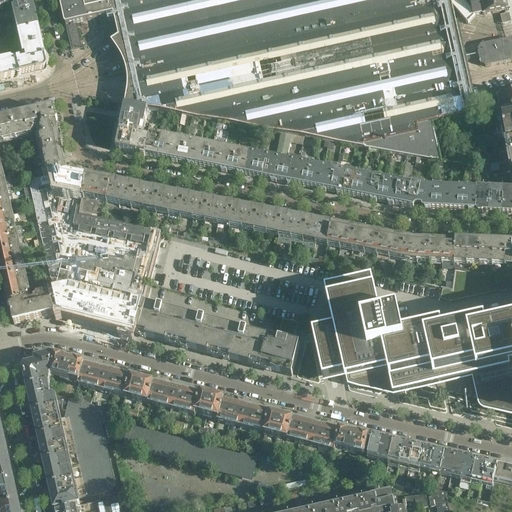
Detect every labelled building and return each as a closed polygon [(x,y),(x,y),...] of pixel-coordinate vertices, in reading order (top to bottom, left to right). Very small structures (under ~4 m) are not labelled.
[(32,15),(29,0),(28,0),(25,0),(10,3),(10,6),(13,19),(32,15)] [(461,65),(465,66),(466,65),(465,64),(464,63),(467,61),(465,56),(463,55),(462,54),(463,54),(463,53),(462,52),(459,55),(459,54),(458,55),(457,55),(455,52),(453,48),(454,48),(453,48),(454,47),(458,45),(457,44),(453,45),(452,45),(451,45),(450,41),(450,37),(451,37),(450,37),(451,37),(451,36),(455,36),(455,34),(451,34),(450,34),(450,29),(451,26),(452,26),(452,25),(453,25),(457,27),(457,25),(456,25),(456,23),(452,5),(441,7),(439,0),(59,0),(64,23),(65,26),(66,26),(71,50),(79,48),(78,41),(80,40),(76,24),(105,18),(105,19),(110,18),(110,17),(114,16),(117,33),(119,39),(112,44),(112,45),(112,46),(113,47),(113,46),(116,49),(118,52),(117,53),(118,54),(119,53),(120,55),(121,57),(122,59),(123,60),(122,60),(123,61),(124,61),(124,62),(125,64),(126,68),(125,68),(126,70),(127,69),(127,71),(127,72),(128,73),(128,74),(128,77),(127,77),(128,78),(129,78),(129,79),(129,82),(129,84),(129,86),(128,86),(128,87),(129,87),(129,90),(129,91),(129,92),(128,94),(127,94),(127,96),(128,96),(128,98),(127,100),(127,101),(126,103),(125,103),(125,104),(126,105),(125,106),(126,106),(145,110),(157,112),(168,114),(180,116),(192,118),(205,121),(217,123),(230,125),(242,127),(254,129),(267,132),(279,134),(291,136),(304,138),(316,140),(325,142),(329,143),(341,145),(354,147),(367,149),(380,152),(392,154),(405,156),(417,158),(427,160),(434,161),(439,162),(441,162),(433,123),(465,116),(476,113),(471,95),(471,93),(472,92),(471,91),(468,94),(467,94),(466,95),(464,92),(461,88),(462,87),(463,87),(462,86),(466,85),(466,83),(462,85),(461,85),(461,84),(460,85),(459,81),(458,77),(459,77),(459,76),(460,76),(464,76),(464,74),(460,74),(459,74),(459,73),(458,73),(459,69),(460,65),(461,65)] [(472,11),(461,0),(445,0),(452,5),(468,23),(472,19),(475,17),(474,16),(473,16),(472,11)] [(508,10),(505,0),(473,0),(472,0),(470,1),(472,11),(473,16),(474,16),(483,14),(484,16),(506,11),(508,10)] [(35,29),(32,15),(13,19),(17,33),(35,29)] [(510,22),(509,15),(507,15),(501,17),(503,24),(510,22)] [(463,55),(465,56),(458,23),(456,23),(456,25),(457,25),(457,27),(462,52),(463,53),(463,54),(462,54),(463,55)] [(462,52),(457,27),(453,25),(452,25),(452,26),(451,26),(450,29),(450,34),(451,34),(455,34),(455,36),(451,36),(451,37),(450,37),(451,37),(450,37),(450,41),(451,45),(452,45),(453,45),(457,44),(458,45),(454,47),(453,48),(454,48),(453,48),(455,52),(457,55),(458,55),(459,54),(459,55),(462,52)] [(39,44),(35,29),(17,33),(20,48),(39,44)] [(511,39),(506,41),(481,46),(477,51),(480,64),(485,67),(511,61),(511,39)] [(42,58),(39,44),(20,48),(23,61),(23,63),(42,59),(42,58)] [(44,69),(43,64),(44,64),(44,60),(43,59),(42,58),(42,59),(23,63),(23,61),(14,63),(17,79),(18,79),(19,78),(19,77),(42,72),(42,71),(44,69)] [(17,79),(14,63),(13,62),(5,64),(5,61),(0,62),(0,78),(1,81),(15,78),(16,79),(17,79)] [(474,94),(467,61),(464,63),(465,64),(466,65),(465,66),(471,91),(472,92),(471,93),(471,95),(474,94)] [(471,91),(465,66),(461,65),(460,65),(459,69),(458,73),(459,73),(459,74),(460,74),(464,74),(464,76),(460,76),(459,76),(459,77),(458,77),(459,81),(460,85),(461,84),(461,85),(462,85),(466,83),(466,85),(462,86),(463,87),(462,87),(461,88),(464,92),(466,95),(467,94),(468,94),(471,91)] [(511,111),(511,86),(511,87),(511,86),(490,91),(492,100),(486,101),(487,103),(498,101),(499,107),(497,108),(498,115),(511,111)] [(144,118),(145,110),(126,106),(124,119),(145,123),(146,119),(144,118)] [(56,124),(53,110),(36,114),(39,128),(56,124)] [(511,111),(498,115),(496,115),(498,125),(503,124),(507,143),(508,142),(511,141),(511,111)] [(39,128),(36,114),(12,119),(16,140),(33,136),(37,132),(39,131),(40,135),(38,137),(39,141),(59,137),(56,124),(39,128)] [(0,143),(16,140),(12,119),(0,121),(0,143)] [(141,133),(142,127),(144,127),(145,123),(124,119),(121,132),(138,135),(141,133)] [(131,155),(134,139),(137,139),(138,135),(121,132),(117,152),(131,155)] [(282,185),(291,136),(279,134),(273,162),(270,182),(282,185)] [(300,159),(304,138),(291,136),(282,185),(294,187),(298,167),(300,159)] [(62,148),(59,137),(39,141),(42,153),(62,148)] [(158,160),(163,138),(159,137),(158,140),(152,138),(150,140),(149,142),(146,158),(158,160)] [(183,165),(188,143),(188,139),(176,137),(175,143),(171,163),(183,165)] [(171,163),(175,143),(167,141),(167,139),(163,138),(158,160),(171,163)] [(146,158),(149,142),(137,139),(134,139),(131,155),(146,158)] [(196,168),(199,148),(201,142),(188,139),(188,143),(183,165),(196,168)] [(220,172),(224,153),(226,145),(213,142),(212,148),(208,170),(220,172)] [(208,170),(212,148),(208,147),(208,149),(199,148),(196,168),(208,170)] [(64,160),(62,148),(42,153),(45,165),(64,160)] [(233,175),(237,153),(233,152),(232,154),(224,153),(220,172),(233,175)] [(245,177),(249,157),(241,156),(241,153),(237,153),(233,175),(245,177)] [(257,180),(262,157),(257,157),(257,159),(249,157),(245,177),(257,180)] [(270,182),(273,162),(265,161),(266,158),(262,157),(257,180),(270,182)] [(307,189),(311,167),(313,159),(308,159),(308,161),(300,159),(298,167),(294,187),(307,189)] [(67,173),(64,160),(45,165),(47,177),(67,173)] [(331,194),(336,172),(337,167),(337,164),(334,163),(333,166),(325,164),(323,172),(319,192),(331,194)] [(491,164),(491,172),(499,171),(498,164),(491,164)] [(319,192),(323,172),(323,170),(311,167),(307,189),(319,192)] [(331,194),(344,197),(348,177),(349,170),(337,167),(336,172),(331,194)] [(67,173),(54,176),(57,190),(58,192),(83,197),(87,177),(67,173)] [(54,176),(29,181),(33,195),(49,192),(57,190),(54,176)] [(357,199),(361,177),(357,176),(356,179),(348,177),(344,197),(357,199)] [(92,217),(99,179),(87,177),(83,197),(81,207),(80,214),(92,217)] [(370,202),(374,182),(365,180),(366,178),(361,177),(357,199),(370,202)] [(108,201),(112,181),(99,179),(92,217),(93,217),(101,219),(105,201),(108,201)] [(120,204),(124,184),(112,181),(108,201),(120,204)] [(382,204),(387,182),(383,181),(382,184),(374,182),(370,202),(382,204)] [(395,207),(399,187),(391,185),(391,183),(387,182),(382,204),(395,207)] [(132,206),(136,186),(124,184),(120,204),(132,206)] [(408,209),(412,190),(403,188),(404,186),(400,185),(399,187),(395,207),(408,209)] [(145,209),(149,189),(136,186),(132,206),(145,209)] [(424,211),(425,192),(425,187),(422,186),(421,189),(412,187),(412,190),(408,209),(414,211),(414,210),(415,209),(416,209),(417,208),(418,208),(422,208),(422,210),(422,211),(423,211),(424,211)] [(157,211),(161,191),(149,189),(145,209),(157,211)] [(437,212),(438,189),(433,189),(433,192),(425,192),(424,211),(437,212)] [(450,212),(451,193),(442,192),(443,190),(438,189),(437,212),(450,212)] [(463,213),(464,190),(459,190),(459,193),(451,193),(450,212),(463,213)] [(476,214),(477,194),(468,193),(468,191),(464,190),(463,213),(476,214)] [(169,214),(173,194),(161,191),(157,211),(169,214)] [(0,206),(9,205),(6,192),(0,193),(0,206)] [(49,192),(33,195),(37,213),(53,209),(49,192)] [(489,214),(490,193),(477,193),(477,194),(476,214),(477,214),(478,215),(482,215),(483,214),(489,214)] [(502,215),(503,194),(490,193),(489,214),(502,215)] [(181,216),(185,196),(173,194),(169,214),(181,216)] [(511,215),(511,194),(503,194),(502,215),(511,215)] [(194,219),(198,198),(185,196),(181,216),(194,219)] [(206,221),(210,201),(198,198),(194,219),(206,221)] [(218,223),(222,203),(210,201),(206,221),(218,223)] [(230,226),(234,206),(222,203),(218,223),(230,226)] [(0,219),(11,217),(9,205),(0,206),(0,219)] [(77,206),(72,230),(90,233),(93,217),(92,217),(80,214),(81,207),(77,206)] [(243,228),(247,208),(234,206),(230,226),(243,228)] [(255,231),(259,211),(247,208),(243,228),(255,231)] [(53,209),(37,213),(40,230),(57,227),(53,209)] [(267,233),(271,213),(259,211),(255,231),(267,233)] [(280,236),(283,215),(271,213),(267,233),(280,236)] [(292,238),(296,218),(283,215),(280,236),(292,238)] [(11,217),(0,219),(0,231),(14,229),(11,217)] [(93,217),(90,233),(108,237),(111,221),(101,219),(93,217)] [(304,240),(308,220),(296,218),(292,238),(304,240)] [(316,243),(320,223),(308,220),(304,240),(316,243)] [(111,221),(108,237),(125,240),(129,224),(111,221)] [(328,245),(332,225),(320,223),(316,243),(328,245)] [(129,224),(125,240),(143,244),(146,228),(129,224)] [(341,248),(345,228),(332,225),(328,245),(341,248)] [(57,227),(40,230),(44,248),(61,244),(57,227)] [(146,228),(143,244),(148,245),(147,251),(156,253),(161,231),(146,228)] [(353,250),(357,230),(345,228),(341,248),(353,250)] [(0,244),(17,241),(14,229),(0,231),(0,244)] [(365,253),(369,232),(357,230),(353,250),(365,253)] [(378,255),(382,235),(369,232),(365,253),(378,255)] [(390,257),(394,237),(382,235),(378,255),(390,257)] [(402,260),(406,240),(394,237),(390,257),(402,260)] [(414,262),(418,241),(413,241),(406,240),(402,260),(414,262)] [(0,257),(20,253),(17,241),(0,244),(0,257)] [(430,262),(431,242),(418,241),(414,262),(414,265),(426,265),(426,262),(430,262)] [(442,263),(443,242),(431,242),(430,262),(442,263)] [(455,264),(456,243),(443,242),(442,263),(455,264)] [(467,264),(468,244),(456,243),(455,264),(467,264)] [(61,244),(44,248),(48,266),(64,262),(61,244)] [(480,265),(481,244),(468,244),(467,264),(480,265)] [(492,265),(493,245),(481,244),(480,265),(492,265)] [(511,245),(493,245),(492,265),(497,266),(497,273),(497,277),(511,278),(511,245)] [(64,262),(48,266),(52,284),(54,291),(55,296),(60,316),(136,335),(141,317),(143,307),(142,307),(156,253),(147,251),(142,249),(139,261),(135,276),(118,271),(117,276),(99,272),(98,277),(80,272),(79,277),(62,272),(64,262)] [(22,265),(20,253),(0,257),(0,261),(2,270),(22,265)] [(102,261),(99,272),(117,276),(118,271),(121,261),(103,256),(102,261)] [(121,261),(118,271),(135,276),(139,261),(122,256),(121,261)] [(64,262),(62,272),(79,277),(80,272),(83,262),(66,257),(64,262)] [(83,262),(80,272),(98,277),(99,272),(102,261),(84,257),(83,262)] [(25,278),(22,265),(2,270),(5,282),(25,278)] [(28,289),(25,278),(5,282),(7,294),(28,289)] [(368,363),(346,377),(345,377),(335,332),(346,330),(369,325),(372,324),(377,323),(377,322),(380,322),(381,322),(375,294),(371,279),(333,288),(327,289),(337,331),(314,336),(324,382),(387,368),(394,396),(510,370),(508,365),(511,363),(511,358),(506,360),(506,362),(494,364),(494,365),(490,366),(490,365),(489,365),(466,370),(466,371),(465,371),(462,372),(461,372),(461,371),(438,377),(437,378),(434,378),(433,378),(410,383),(410,384),(409,384),(406,385),(405,385),(405,384),(397,386),(391,358),(371,362),(371,363),(371,364),(370,364),(369,364),(368,364),(368,363)] [(54,291),(52,284),(45,285),(46,293),(54,291)] [(28,298),(29,296),(28,289),(7,294),(10,306),(29,302),(28,298)] [(60,316),(55,296),(36,300),(35,302),(30,302),(35,321),(42,319),(43,320),(50,318),(50,317),(58,315),(60,316)] [(35,321),(30,302),(29,302),(10,306),(8,308),(11,310),(14,326),(35,321)] [(289,370),(295,346),(279,342),(143,307),(141,317),(136,335),(146,338),(281,374),(282,369),(283,369),(283,370),(285,369),(289,370)] [(335,332),(345,377),(368,363),(368,364),(369,364),(370,364),(371,364),(371,363),(371,362),(391,358),(397,386),(405,384),(405,385),(406,385),(409,384),(410,384),(410,383),(433,378),(434,378),(437,378),(438,377),(461,371),(461,372),(462,372),(465,371),(466,371),(466,370),(489,365),(490,365),(490,366),(494,365),(494,364),(506,362),(506,360),(511,358),(511,330),(407,354),(403,338),(398,318),(383,321),(381,322),(380,322),(377,322),(377,323),(372,324),(369,325),(346,330),(335,332)] [(284,319),(280,332),(295,336),(299,323),(284,319)] [(442,330),(403,338),(407,354),(511,330),(511,321),(443,337),(442,330)] [(283,369),(282,369),(281,374),(292,377),(300,347),(295,346),(289,370),(285,369),(283,370),(283,369)] [(80,383),(84,366),(85,365),(83,365),(84,364),(79,362),(79,364),(60,359),(61,358),(56,356),(56,358),(54,357),(53,376),(65,379),(65,381),(70,382),(70,380),(80,383)] [(53,376),(54,357),(53,357),(43,359),(42,358),(38,359),(37,360),(36,361),(37,365),(36,365),(41,385),(48,384),(52,384),(53,382),(48,381),(49,377),(53,376)] [(41,385),(36,365),(26,368),(24,371),(25,376),(24,377),(25,381),(26,381),(27,382),(26,383),(26,387),(28,388),(41,385)] [(91,390),(96,369),(84,366),(80,383),(80,385),(87,387),(86,389),(91,390)] [(346,377),(348,385),(394,396),(387,368),(346,377)] [(103,391),(107,372),(96,369),(91,390),(95,391),(95,389),(103,391)] [(114,396),(119,375),(107,372),(103,391),(110,393),(109,395),(114,396)] [(126,397),(130,378),(119,375),(114,396),(118,397),(119,395),(126,397)] [(137,402),(142,381),(130,378),(126,397),(133,399),(132,401),(137,402)] [(149,403),(154,384),(142,381),(137,402),(141,403),(142,401),(149,403)] [(63,420),(63,416),(60,416),(61,420),(60,421),(57,409),(56,402),(55,397),(52,396),(50,390),(47,389),(48,384),(41,385),(28,388),(32,408),(31,409),(32,412),(33,413),(34,414),(33,415),(33,419),(35,420),(38,432),(37,433),(37,437),(39,437),(39,439),(38,440),(39,444),(40,445),(43,456),(42,458),(43,461),(44,462),(45,463),(75,456),(66,419),(65,419),(63,420)] [(160,408),(165,387),(154,384),(149,403),(156,405),(155,407),(160,408)] [(172,409),(177,390),(165,387),(160,408),(164,409),(165,407),(172,409)] [(183,414),(188,393),(177,390),(172,409),(179,411),(179,413),(183,414)] [(196,413),(200,396),(188,393),(183,414),(187,415),(188,413),(195,415),(196,413)] [(207,418),(212,397),(201,394),(200,396),(196,413),(203,415),(203,417),(207,418)] [(219,419),(223,403),(224,400),(212,397),(207,418),(211,419),(212,417),(219,419)] [(51,494),(54,505),(54,506),(77,501),(77,500),(112,492),(115,486),(101,425),(107,423),(104,410),(98,408),(90,406),(86,405),(82,404),(75,402),(64,399),(62,404),(62,408),(62,410),(67,411),(65,419),(66,419),(75,456),(80,481),(50,487),(50,488),(49,489),(50,493),(51,494)] [(230,426),(235,406),(223,403),(219,419),(219,421),(226,423),(225,425),(230,426)] [(242,427),(247,409),(235,406),(230,426),(234,427),(235,425),(242,427)] [(253,432),(258,412),(247,409),(242,427),(249,429),(248,431),(253,432)] [(265,433),(270,415),(258,412),(253,432),(257,433),(258,431),(265,433)] [(276,438),(281,418),(270,415),(265,433),(272,435),(272,437),(276,438)] [(288,439),(293,421),(281,418),(276,438),(280,439),(281,437),(288,439)] [(299,444),(304,424),(293,421),(288,439),(295,441),(295,443),(299,444)] [(311,445),(316,427),(304,424),(299,444),(304,445),(304,443),(311,445)] [(238,455),(129,427),(128,429),(123,449),(251,482),(252,476),(256,461),(250,460),(252,454),(240,451),(238,455)] [(322,450),(328,430),(316,427),(311,445),(318,447),(318,449),(322,450)] [(335,449),(339,433),(328,430),(322,450),(327,451),(327,449),(335,451),(335,449)] [(349,455),(354,435),(346,433),(346,431),(341,430),(341,432),(339,431),(339,433),(335,449),(345,452),(345,454),(349,455)] [(364,456),(369,438),(367,438),(368,437),(363,436),(363,437),(354,435),(349,455),(354,456),(354,454),(364,456)] [(378,460),(383,440),(372,438),(372,439),(368,458),(378,460)] [(389,462),(393,443),(383,440),(378,460),(389,462)] [(399,465),(404,445),(393,443),(389,462),(388,467),(398,469),(399,465)] [(410,467),(414,447),(404,445),(399,465),(398,469),(398,470),(408,472),(409,471),(410,467)] [(420,470),(425,450),(414,447),(410,467),(409,471),(419,473),(420,470)] [(430,472),(435,452),(425,450),(420,470),(430,472)] [(441,475),(445,455),(435,452),(430,472),(441,475)] [(451,477),(456,457),(445,455),(441,475),(451,477)] [(80,481),(75,456),(45,463),(45,464),(44,465),(44,468),(46,469),(49,481),(47,482),(48,486),(50,486),(50,487),(80,481)] [(462,479),(466,460),(456,457),(451,477),(462,479)] [(472,482),(477,462),(466,460),(462,479),(472,482)] [(483,484),(487,464),(477,462),(472,482),(471,487),(481,489),(483,484)] [(494,484),(498,467),(487,464),(483,484),(486,485),(485,490),(492,491),(493,486),(494,484)] [(10,477),(9,473),(8,473),(6,467),(0,468),(0,481),(9,479),(9,478),(10,477)] [(511,511),(511,470),(498,467),(494,484),(493,486),(492,491),(489,505),(488,509),(477,506),(471,505),(467,504),(457,501),(446,498),(447,503),(449,511),(511,511)] [(0,494),(12,491),(10,486),(12,485),(11,481),(9,480),(9,479),(0,481),(0,494)] [(427,493),(426,493),(415,490),(410,489),(410,498),(427,497),(427,493)] [(15,501),(15,498),(13,497),(12,491),(0,494),(0,506),(14,503),(14,502),(15,501)] [(399,511),(399,507),(396,495),(376,499),(378,511),(399,511)] [(449,511),(447,503),(446,498),(437,496),(440,511),(449,511)] [(127,511),(124,497),(98,502),(100,511),(99,511),(127,511)] [(428,509),(427,497),(410,498),(405,498),(405,505),(406,511),(428,509)] [(378,511),(376,499),(363,502),(365,511),(378,511)] [(78,507),(77,501),(54,506),(54,505),(53,507),(54,510),(55,511),(78,507)] [(365,511),(363,502),(351,505),(352,511),(365,511)] [(0,511),(16,511),(16,510),(17,509),(16,506),(15,505),(14,503),(0,506),(0,511)]
